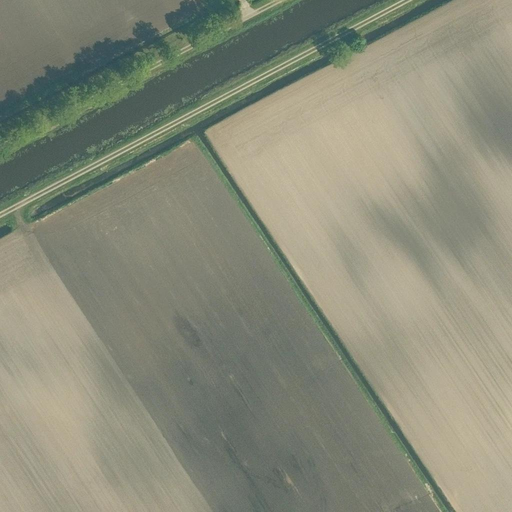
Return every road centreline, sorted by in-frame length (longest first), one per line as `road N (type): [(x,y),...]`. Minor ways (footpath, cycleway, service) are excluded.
road 1 (track): [(0,215),(410,0)]
road 2 (unclassified): [(278,0),(0,147)]
